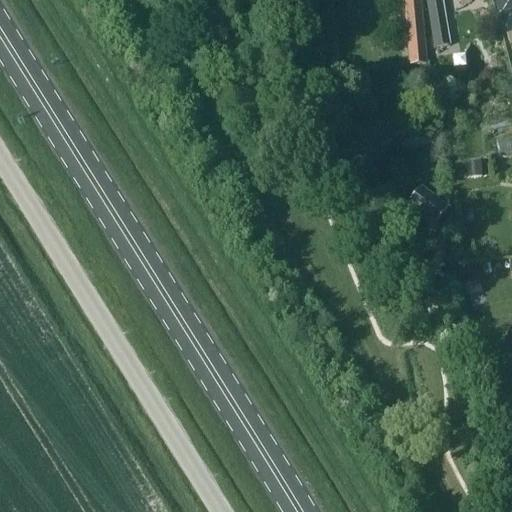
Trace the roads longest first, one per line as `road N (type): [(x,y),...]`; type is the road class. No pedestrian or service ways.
road 1 (trunk): [(300,511),(0,29)]
road 2 (unclassified): [(221,511),(0,155)]
